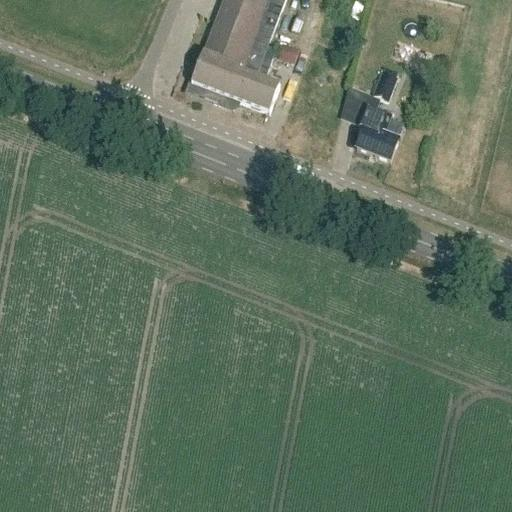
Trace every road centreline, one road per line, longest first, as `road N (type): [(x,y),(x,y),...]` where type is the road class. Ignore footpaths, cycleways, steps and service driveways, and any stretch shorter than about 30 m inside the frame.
road 1 (secondary): [(125,125),(511,277)]
road 2 (secondary): [(0,75),(125,125)]
road 3 (unclassified): [(125,125),(174,0)]
